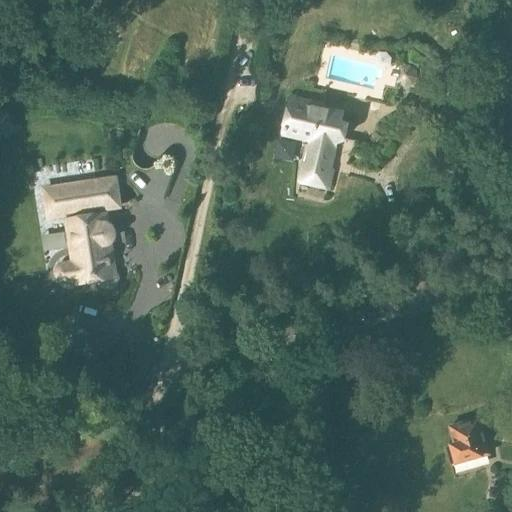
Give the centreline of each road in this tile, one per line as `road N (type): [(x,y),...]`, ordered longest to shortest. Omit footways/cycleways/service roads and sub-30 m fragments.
road 1 (tertiary): [(0,424),(511,280)]
road 2 (track): [(245,0),(135,511)]
